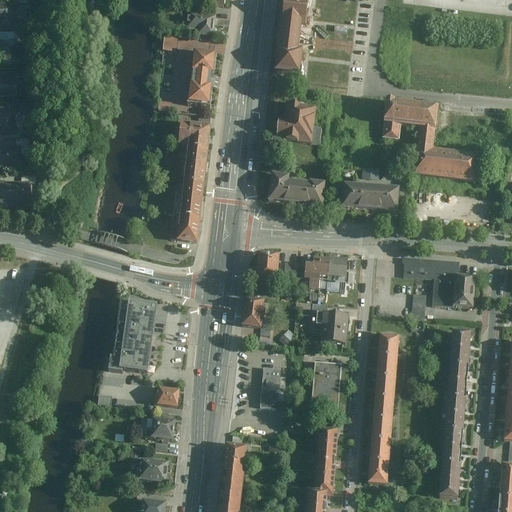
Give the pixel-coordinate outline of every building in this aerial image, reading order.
[(225,11),(225,0),(202,0),(201,8),(225,11)] [(310,26),(312,0),(287,0),(280,76),(305,78),(307,54),(304,54),(306,26),(310,26)] [(16,3),(0,2),(0,32),(16,33),(16,3)] [(215,40),(217,18),(189,15),(187,32),(199,33),(198,38),(215,40)] [(177,55),(179,39),(166,37),(164,54),(177,55)] [(211,115),(218,62),(197,59),(194,78),(189,78),(188,88),(193,88),(190,112),(211,115)] [(32,69),(18,69),(19,78),(33,78),(32,69)] [(16,77),(0,76),(0,97),(17,97),(16,77)] [(6,106),(6,110),(15,110),(16,114),(20,114),(20,105),(6,106)] [(416,177),(478,184),(481,158),(435,154),(439,112),(390,106),(386,142),(400,144),(401,130),(420,132),(416,177)] [(160,108),(159,115),(172,116),(172,109),(160,108)] [(6,110),(0,110),(0,136),(16,136),(16,114),(15,110),(6,110)] [(313,133),(316,114),(286,111),(284,126),(278,126),(276,145),(318,151),(320,134),(313,133)] [(211,130),(182,127),(179,150),(189,151),(209,153),(211,130)] [(17,147),(0,147),(0,168),(21,168),(21,148),(21,147),(17,147)] [(205,188),(209,153),(189,151),(185,185),(205,188)] [(366,169),(366,179),(383,179),(383,169),(366,169)] [(21,176),(21,183),(31,182),(31,184),(36,184),(35,176),(21,176)] [(21,183),(0,183),(0,204),(31,203),(31,184),(31,182),(21,183)] [(321,214),(324,191),(308,189),(308,190),(287,188),(288,184),(274,183),(271,209),(321,214)] [(205,188),(185,185),(181,219),(201,222),(205,188)] [(400,213),(401,189),(345,186),(344,210),(400,213)] [(201,222),(181,219),(179,233),(173,233),(171,245),(198,249),(201,222)] [(274,283),(276,256),(258,255),(256,282),(274,283)] [(311,265),(304,265),(303,281),(307,282),(306,290),(318,291),(319,280),(325,281),(327,260),(311,259),(311,265)] [(459,263),(402,259),(402,265),(404,265),(403,279),(434,281),(432,308),(456,311),(458,275),(459,263)] [(347,261),(327,260),(325,281),(346,282),(347,261)] [(296,266),(285,265),(284,276),(296,277),(296,266)] [(478,277),(458,275),(456,311),(476,312),(478,277)] [(426,296),(413,296),(411,321),(424,322),(426,296)] [(260,328),(262,302),(244,301),(243,327),(260,328)] [(165,317),(116,309),(107,371),(156,380),(165,317)] [(318,344),(344,346),(347,316),(311,314),(309,330),(319,331),(318,344)] [(450,335),(448,351),(468,353),(470,336),(450,335)] [(397,360),(399,339),(377,337),(376,359),(397,360)] [(447,368),(467,369),(468,353),(448,351),(447,368)] [(265,368),(278,368),(278,352),(265,352),(265,368)] [(374,380),(395,382),(397,360),(376,359),(374,380)] [(312,397),(311,410),(337,412),(339,399),(341,367),(315,365),(312,397)] [(467,369),(447,368),(446,384),(466,386),(467,369)] [(275,411),(279,372),(262,370),(259,409),(275,411)] [(394,402),(395,382),(374,380),(372,400),(394,402)] [(444,401),(465,402),(466,386),(446,384),(444,401)] [(178,409),(180,391),(160,389),(158,397),(155,397),(154,406),(178,409)] [(102,397),(101,407),(114,408),(115,398),(102,397)] [(371,421),(392,423),(394,402),(372,400),(371,421)] [(465,402),(444,401),(443,417),(463,418),(465,402)] [(442,434),(462,436),(463,418),(443,417),(442,434)] [(174,443),(176,423),(153,420),(152,431),(146,430),(145,440),(174,443)] [(390,444),(392,423),(371,421),(369,442),(390,444)] [(502,443),(510,443),(511,443),(511,425),(504,425),(502,443)] [(315,446),(335,448),(337,431),(316,430),(315,446)] [(462,436),(442,434),(440,453),(461,454),(462,436)] [(367,464),(389,466),(390,444),(369,442),(367,464)] [(335,448),(315,446),(313,463),(334,465),(335,448)] [(222,464),(244,467),(246,450),(224,447),(222,464)] [(439,467),(460,469),(461,454),(440,453),(439,467)] [(166,487),(169,465),(141,462),(140,473),(138,473),(137,483),(166,487)] [(333,481),(334,465),(313,463),(312,480),(333,481)] [(219,492),(241,495),(244,467),(222,464),(219,492)] [(387,487),(389,466),(367,464),(366,485),(387,487)] [(501,465),(499,482),(511,483),(511,466),(507,466),(501,465)] [(460,469),(439,467),(438,483),(458,484),(460,469)] [(333,481),(312,480),(311,495),(327,496),(332,497),(333,481)] [(511,483),(499,482),(498,499),(511,500),(511,483)] [(437,499),(457,501),(458,484),(438,483),(437,499)] [(239,511),(241,495),(219,492),(216,511),(239,511)] [(311,495),(304,494),(302,510),(325,511),(327,496),(311,495)] [(511,511),(511,500),(498,499),(496,511),(511,511)] [(165,511),(166,505),(142,502),(141,511),(165,511)]
